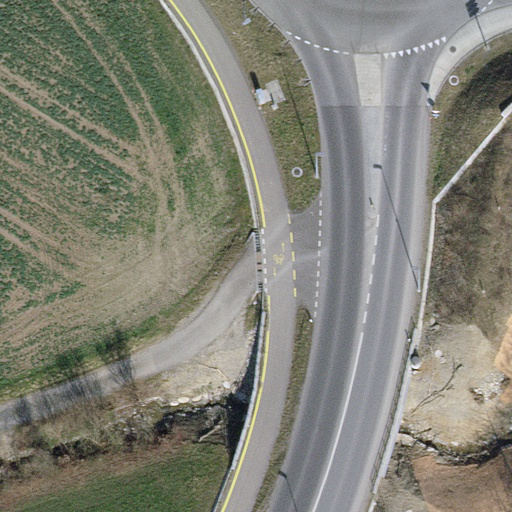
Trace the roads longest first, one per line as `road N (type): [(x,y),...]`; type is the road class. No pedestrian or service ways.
road 1 (tertiary): [(371,18),(371,246),(358,367),(314,511)]
road 2 (track): [(371,246),(281,258),(233,284),(189,335),(0,416)]
